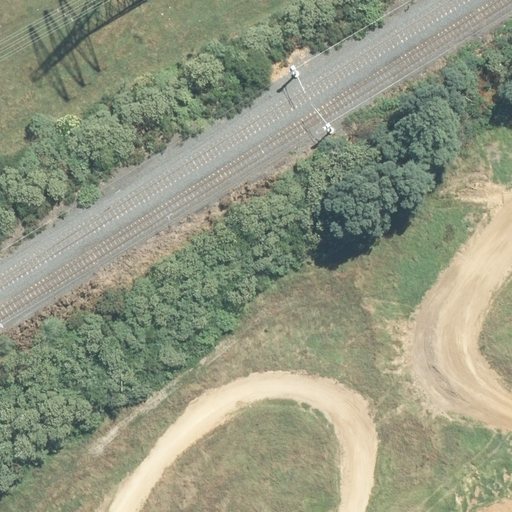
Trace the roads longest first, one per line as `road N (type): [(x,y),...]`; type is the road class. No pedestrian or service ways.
road 1 (track): [(116,511),(213,400),(287,378),(325,400),(356,448),(358,511)]
road 2 (track): [(511,412),(449,381),(432,337),(475,274),(511,240)]
